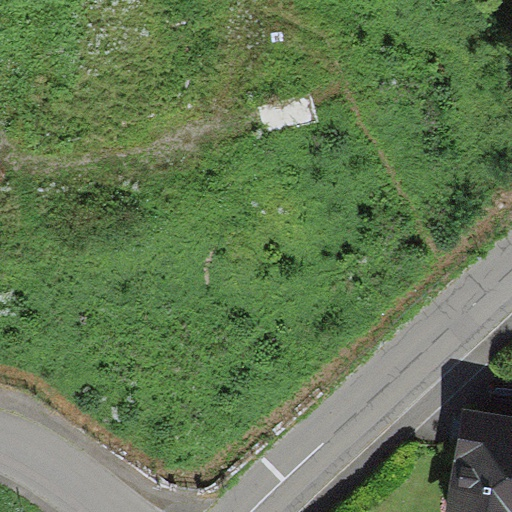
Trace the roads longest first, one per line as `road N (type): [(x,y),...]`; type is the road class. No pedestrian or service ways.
road 1 (residential): [(249,511),(511,274)]
road 2 (residential): [(121,511),(0,440)]
